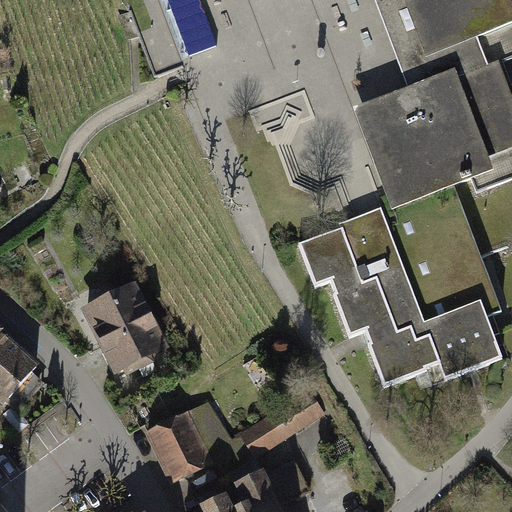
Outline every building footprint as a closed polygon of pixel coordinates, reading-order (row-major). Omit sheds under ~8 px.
[(372,0),(410,96),(494,65),(483,37),(511,26),(511,19),(504,0),(372,0)] [(363,114),(399,209),(454,188),(453,186),(471,179),(477,194),(511,179),(511,114),(494,65),(410,96),(363,114)] [(382,214),(439,366),(445,382),(503,361),(487,319),(502,313),(454,188),(399,209),(382,214)] [(439,366),(382,214),(299,245),(315,289),(331,283),(336,295),(333,296),(350,339),(365,333),(370,345),(368,346),(384,389),(428,372),(427,370),(439,366)] [(134,280),(80,307),(119,383),(172,355),(134,280)] [(0,333),(0,415),(2,417),(43,372),(0,333)] [(241,436),(256,459),(325,417),(311,394),(241,436)] [(211,404),(148,434),(175,487),(239,453),(211,404)] [(282,511),(264,471),(235,484),(237,489),(228,493),(236,511),(282,511)] [(202,511),(236,511),(228,493),(201,507),(202,511)]
